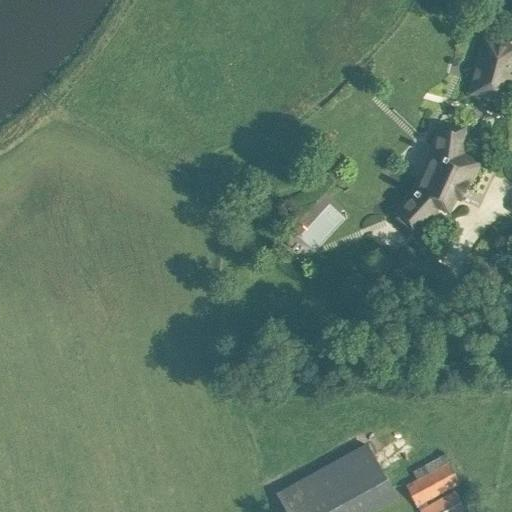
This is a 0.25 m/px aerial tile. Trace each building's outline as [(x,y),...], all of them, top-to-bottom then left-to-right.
[(511,45),(484,38),(469,94),(503,103),(511,67),(511,45)] [(395,217),(411,231),(412,233),(437,206),(448,211),(454,197),(460,199),(477,163),(459,154),(462,129),(439,126),(437,147),(436,149),(436,150),(422,181),(416,190),(412,194),(414,196),(397,214),(395,217)] [(403,244),(392,268),(414,279),(426,256),(403,244)] [(277,494),(278,494),(287,511),(368,511),(395,497),(366,444),(277,494)] [(416,479),(405,485),(420,511),(459,511),(465,509),(455,490),(429,503),(428,500),(453,486),(459,483),(444,454),(423,465),(412,471),(416,479)]
